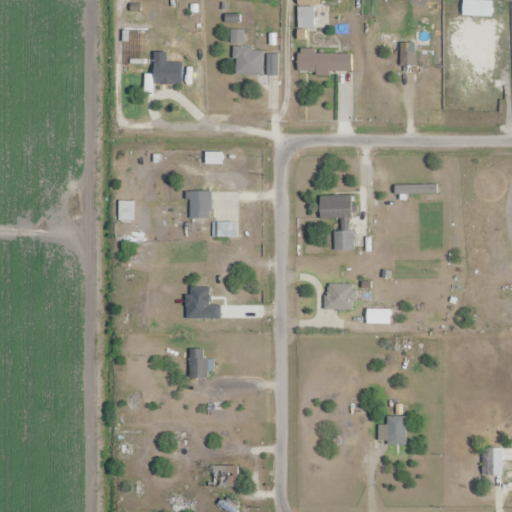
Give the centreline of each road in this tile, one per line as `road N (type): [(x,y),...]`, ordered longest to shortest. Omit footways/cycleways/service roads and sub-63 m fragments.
road 1 (residential): [(286,152),(285,511)]
road 2 (residential): [(286,152),(313,141),(511,141)]
